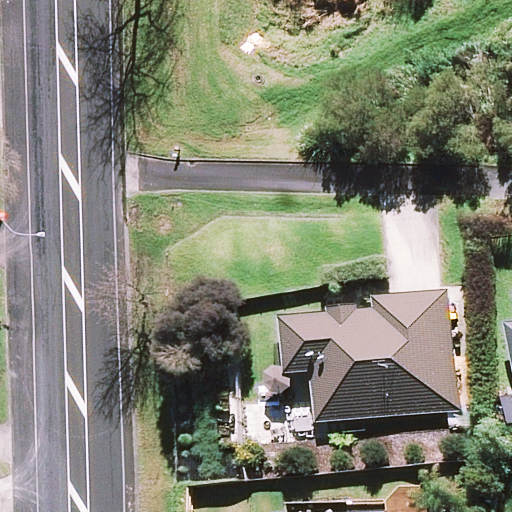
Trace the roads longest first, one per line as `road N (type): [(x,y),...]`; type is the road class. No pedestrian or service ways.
road 1 (tertiary): [(79,511),(66,0)]
road 2 (unknown): [(70,145),(511,175)]
